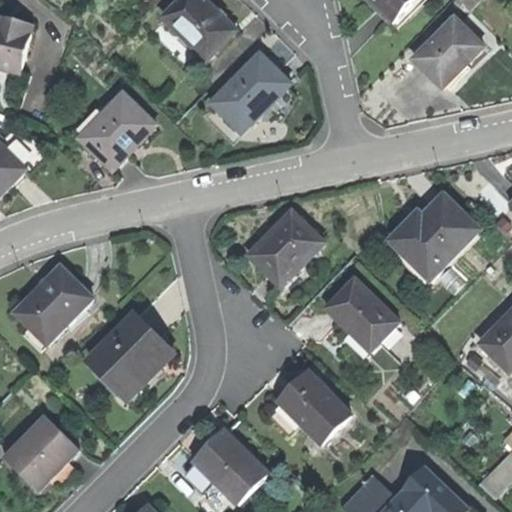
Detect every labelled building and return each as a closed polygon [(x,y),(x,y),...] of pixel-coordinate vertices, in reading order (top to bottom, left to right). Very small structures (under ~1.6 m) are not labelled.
[(187,0),(165,22),(208,66),(238,37),(215,14),(201,0),(187,0)] [(363,0),(394,30),(423,0),(363,0)] [(460,0),(458,2),(470,15),(484,0),(460,0)] [(2,27),(0,33),(12,36),(14,31),(8,29),(2,27)] [(430,53),(416,65),(443,94),(465,73),(483,56),(457,28),(430,53)] [(41,38),(14,31),(12,36),(0,33),(0,32),(0,74),(29,83),(41,38)] [(406,54),(416,65),(430,53),(419,42),(406,54)] [(214,107),(243,136),(269,111),(291,89),(262,60),(214,107)] [(81,140),(113,173),(136,151),(156,131),(124,98),(81,140)] [(19,131),(3,147),(31,175),(35,178),(51,163),(19,131)] [(0,205),(18,188),(31,175),(3,147),(0,143),(0,205)] [(407,229),(390,247),(421,277),(435,262),(444,271),(479,235),(441,198),(421,218),(409,231),(407,229)] [(248,262),(281,293),(324,249),(294,221),(277,238),(265,251),(262,248),(248,262)] [(20,321),(52,352),(99,306),(67,274),(42,299),(20,321)] [(355,287),(326,316),(340,330),(371,360),(400,332),(355,287)] [(511,319),(482,349),(511,379),(511,319)] [(97,367),(137,408),(159,387),(181,365),(140,323),(97,367)] [(354,422),(313,380),(297,396),(284,409),(289,414),(277,426),(294,443),(305,431),(325,451),(354,422)] [(12,463),(46,497),(66,478),(87,457),(53,423),(12,463)] [(212,454),(200,466),(203,469),(193,479),(209,496),(219,486),(242,510),(272,481),(229,437),(212,454)] [(392,511),(470,511),(430,473),(400,503),(392,511)] [(345,511),(392,511),(400,503),(376,480),(345,511)]
